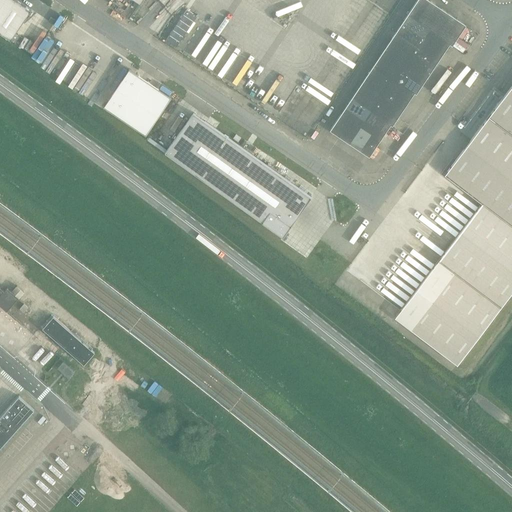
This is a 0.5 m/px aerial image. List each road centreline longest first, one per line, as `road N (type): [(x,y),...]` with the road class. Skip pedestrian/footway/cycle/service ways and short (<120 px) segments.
road 1 (primary): [(511,487),(242,265),(0,83)]
road 2 (unclassified): [(371,205),(68,0)]
road 3 (unclassified): [(371,205),(508,24)]
road 4 (unknown): [(399,0),(321,117)]
